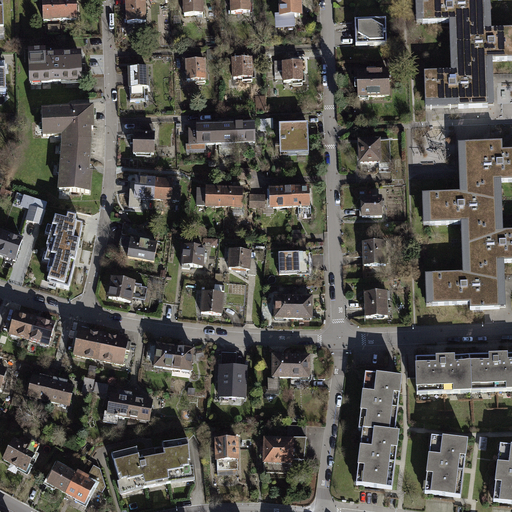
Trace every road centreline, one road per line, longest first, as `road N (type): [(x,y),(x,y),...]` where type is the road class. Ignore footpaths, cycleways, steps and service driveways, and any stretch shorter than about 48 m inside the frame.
road 1 (residential): [(326,0),(337,341)]
road 2 (residential): [(337,341),(173,332),(86,314)]
road 3 (residential): [(107,0),(105,222)]
road 4 (residential): [(511,331),(337,341)]
road 5 (residential): [(337,341),(317,511)]
